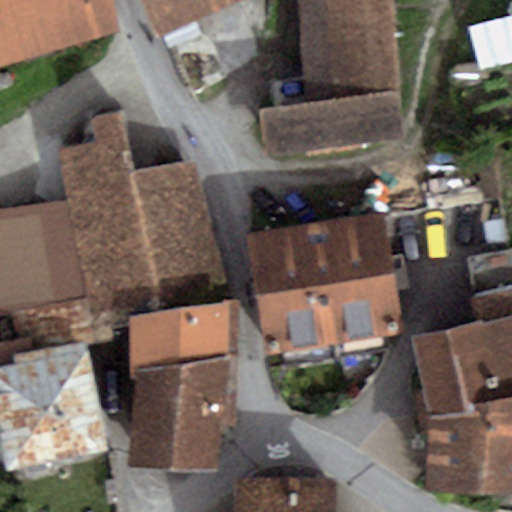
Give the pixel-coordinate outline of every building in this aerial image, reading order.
[(90,0),(0,0),(0,75),(103,49),(90,0)] [(150,0),(161,33),(258,0),(150,0)] [(312,0),(323,110),(268,115),(272,167),(412,155),(398,0),(312,0)] [(511,13),(484,21),(496,65),(511,60),(511,13)] [(104,147),(66,153),(74,205),(0,211),(0,298),(96,301),(106,321),(142,314),(231,296),(208,172),(170,171),(161,115),(97,123),(104,147)] [(375,229),(253,241),(264,351),(386,339),(375,229)] [(231,296),(142,314),(143,363),(136,465),(217,464),(233,363),(231,296)] [(511,327),(423,342),(437,419),(426,487),(511,504),(511,327)] [(84,355),(0,375),(0,420),(13,476),(108,453),(84,355)] [(336,511),(336,478),(235,478),(235,511),(336,511)]
